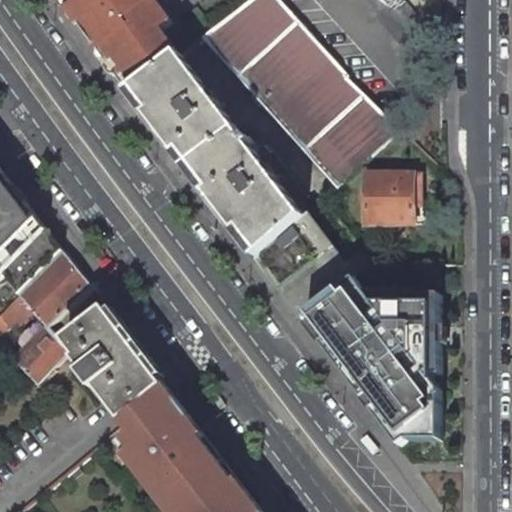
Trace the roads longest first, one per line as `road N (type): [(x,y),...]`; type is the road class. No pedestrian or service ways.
road 1 (secondary): [(390,511),(1,0)]
road 2 (secondary): [(0,75),(323,511)]
road 3 (residential): [(489,511),(482,0)]
